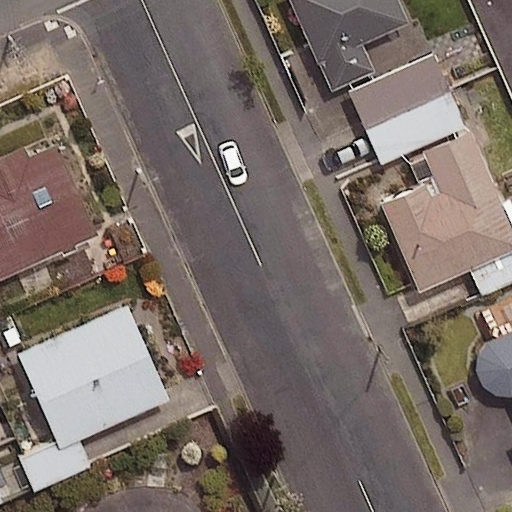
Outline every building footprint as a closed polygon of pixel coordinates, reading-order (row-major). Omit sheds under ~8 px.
[(397,0),(288,0),(326,81),(369,61),(356,32),(403,11),(397,0)] [(511,234),(511,227),(464,115),(414,136),(433,179),(423,183),(418,172),(376,190),(412,277),(511,234)] [(0,267),(92,225),(50,133),(22,145),(18,136),(0,144),(0,267)] [(163,388),(121,294),(11,342),(54,436),(163,388)] [(511,315),(482,329),(473,343),(470,360),(476,375),(489,383),(507,385),(511,395),(511,426),(509,428),(511,434),(511,315)]
